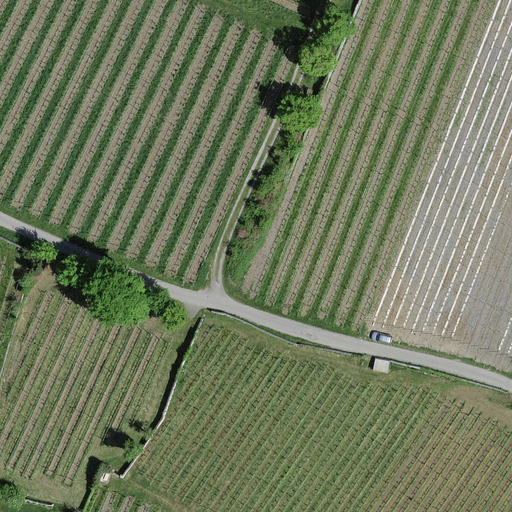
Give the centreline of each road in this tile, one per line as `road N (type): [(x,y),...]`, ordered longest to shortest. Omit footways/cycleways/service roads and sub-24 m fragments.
road 1 (residential): [(511,389),(212,300)]
road 2 (track): [(212,300),(233,218),(317,26)]
road 3 (track): [(212,300),(0,219)]
